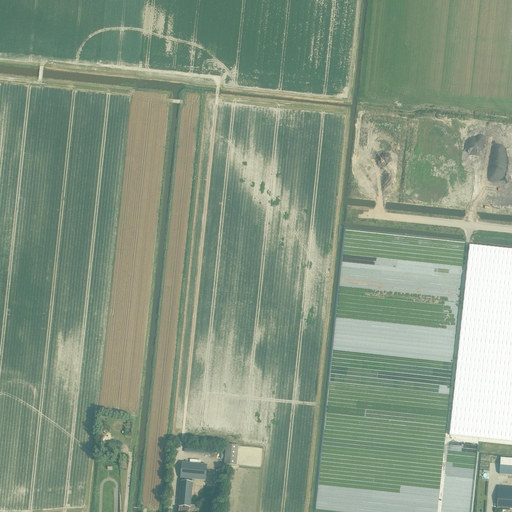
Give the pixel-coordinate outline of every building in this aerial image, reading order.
[(511,250),(469,246),(449,435),(511,441),(511,250)] [(110,445),(109,452),(109,454),(120,455),(122,445),(110,443),(110,445)] [(224,465),(229,466),(236,466),(238,447),(231,446),(226,445),(224,465)] [(499,475),(511,475),(511,459),(501,458),(499,475)] [(181,479),(182,479),(182,482),(181,482),(178,507),(180,507),(179,511),(189,511),(190,509),(196,510),(196,506),(191,505),(193,483),(193,480),(206,481),(207,466),(182,463),(181,479)] [(497,508),(511,509),(511,487),(498,487),(497,508)]
